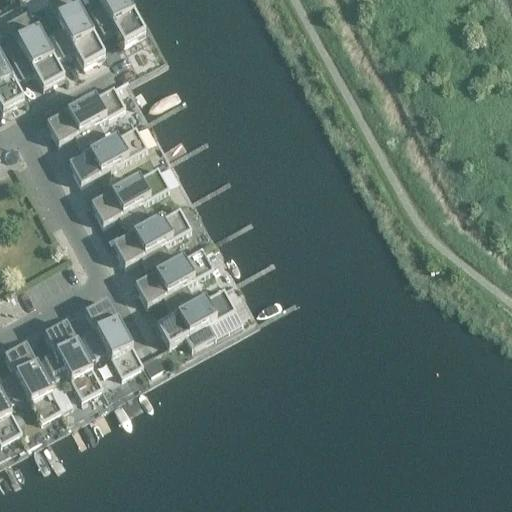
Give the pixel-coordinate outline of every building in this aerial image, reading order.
[(61,34),(42,44),(54,66),(61,62),(63,64),(74,57),(83,74),(105,62),(70,0),(58,0),(46,7),(61,34)] [(114,35),(123,52),(145,40),(123,0),(95,0),(102,12),(90,18),(103,42),(114,35)] [(21,56),(2,66),(15,90),(34,79),(43,96),(64,84),(54,66),(42,44),(28,17),(6,29),(21,56)] [(0,62),(0,113),(2,118),(24,106),(15,90),(2,66),(0,62)] [(94,104),(46,130),(58,152),(74,143),(84,162),(108,149),(98,130),(125,115),(113,94),(94,104)] [(84,162),(68,170),(80,192),(147,156),(135,134),(116,144),(108,149),(84,162)] [(90,211),(102,232),(118,224),(125,235),(148,222),(142,211),(169,196),(157,174),(90,211)] [(112,251),(124,273),(140,264),(147,275),(170,263),(164,251),(191,236),(179,215),(112,251)] [(182,265),(134,292),(146,313),(162,304),(173,323),(188,315),(184,307),(192,303),(186,291),(213,277),(201,255),(182,265)] [(173,323),(156,332),(168,353),(184,345),(191,356),(214,343),(215,344),(242,330),(223,295),(204,306),(188,315),(173,323)] [(106,307),(85,319),(94,335),(82,341),(95,365),(106,358),(121,385),(143,374),(106,307)] [(66,329),(44,341),(53,357),(42,363),(54,387),(58,385),(66,380),(81,407),(102,396),(88,369),(75,345),(66,329)] [(82,341),(75,345),(88,369),(95,365),(82,341)] [(26,351),(4,363),(13,379),(1,385),(14,409),(26,402),(40,430),(62,418),(61,416),(34,367),(26,351)] [(42,363),(34,367),(61,416),(72,410),(58,385),(54,387),(42,363)] [(157,363),(144,370),(151,382),(164,375),(157,363)] [(0,451),(0,452),(22,440),(0,400),(0,451)]
